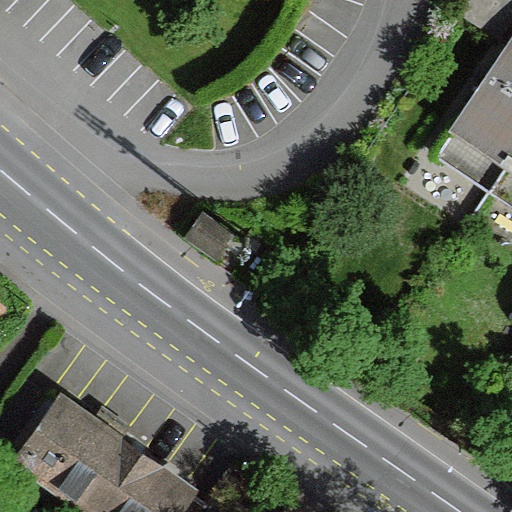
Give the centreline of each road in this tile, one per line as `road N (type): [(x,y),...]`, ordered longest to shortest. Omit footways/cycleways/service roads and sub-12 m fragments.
road 1 (secondary): [(455,511),(233,355),(28,195)]
road 2 (residential): [(28,195),(87,146),(143,171),(213,180),(275,167),(360,94),(391,43),(404,0)]
